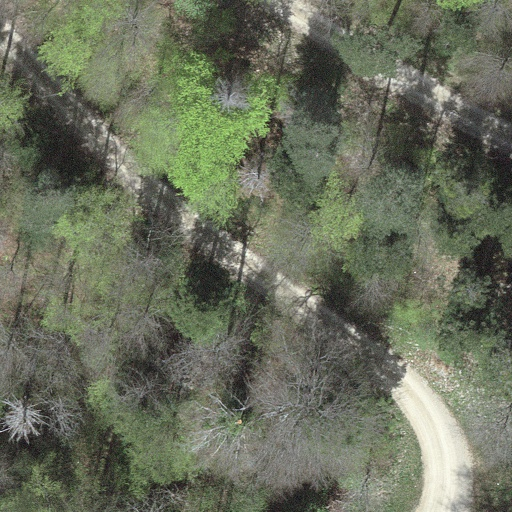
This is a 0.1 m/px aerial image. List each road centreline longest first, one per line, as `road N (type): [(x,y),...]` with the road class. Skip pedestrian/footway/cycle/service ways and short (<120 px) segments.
road 1 (track): [(0,60),(256,276),(422,402),(461,465),(447,511)]
road 2 (track): [(511,141),(427,104),(264,0)]
